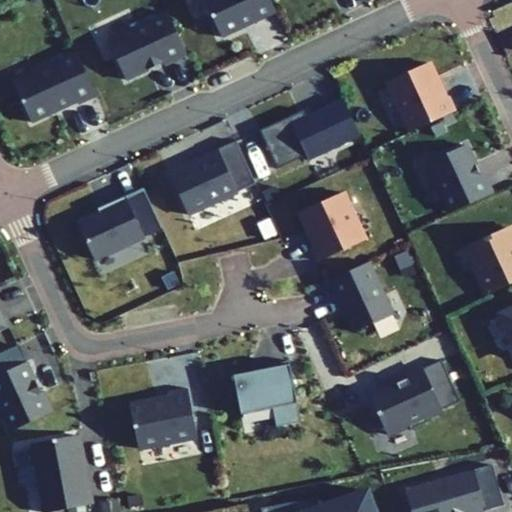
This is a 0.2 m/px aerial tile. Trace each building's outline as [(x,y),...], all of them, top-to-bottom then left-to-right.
[(270,0),(204,0),(221,37),(245,26),(244,23),(254,18),(256,20),(277,11),(270,0)] [(186,55),(166,13),(107,40),(125,79),(162,62),(164,65),(186,55)] [(96,95),(76,53),(13,81),(32,122),(76,101),(78,103),(96,95)] [(429,63),(388,82),(411,132),(453,112),(448,98),(445,100),(429,63)] [(360,135),(343,100),(307,116),(304,110),(259,129),(277,168),(306,155),(309,159),(360,135)] [(446,154),(427,163),(450,213),(491,193),(482,175),(479,177),(464,146),(446,154)] [(203,161),(170,175),(188,216),(238,192),(218,150),(201,158),(203,161)] [(161,228),(144,189),(110,204),(111,208),(77,223),(95,259),(161,228)] [(364,240),(342,192),(300,210),(316,244),(312,245),(319,260),(364,240)] [(511,244),(505,229),(468,245),(479,267),(475,269),(487,295),(511,283),(511,244)] [(369,261),(328,279),(344,315),(347,314),(355,331),(393,314),(369,261)] [(0,331),(11,326),(2,307),(0,307),(0,331)] [(511,309),(502,314),(511,337),(511,309)] [(270,368),(233,376),(242,416),(273,408),(277,428),(302,423),(291,361),(269,365),(270,368)] [(27,363),(0,374),(0,406),(11,431),(53,410),(42,390),(39,391),(27,363)] [(395,380),(367,393),(387,435),(408,425),(411,430),(427,422),(425,417),(441,409),(423,369),(406,376),(407,378),(397,383),(395,380)] [(169,397),(130,405),(138,448),(198,438),(188,389),(169,393),(169,397)] [(78,435),(31,444),(43,511),(52,511),(93,504),(86,467),(83,468),(78,435)] [(479,511),(503,505),(492,465),(405,490),(411,511),(479,511)] [(374,511),(367,492),(260,508),(261,511),(374,511)]
